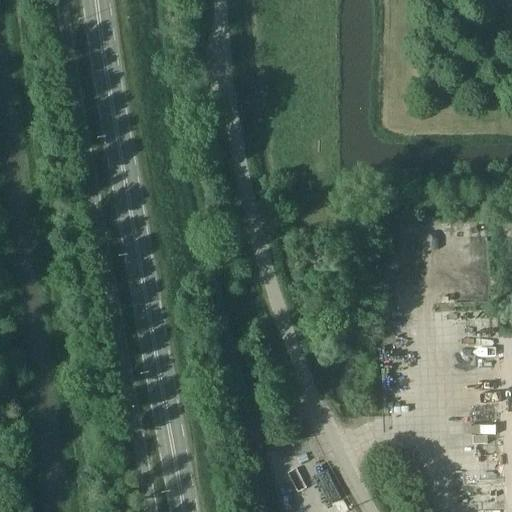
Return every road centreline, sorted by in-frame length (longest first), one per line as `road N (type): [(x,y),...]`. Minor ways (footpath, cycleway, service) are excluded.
road 1 (unclassified): [(374,511),(305,383),(247,207),(222,0)]
road 2 (primary): [(183,511),(122,198),(99,0)]
